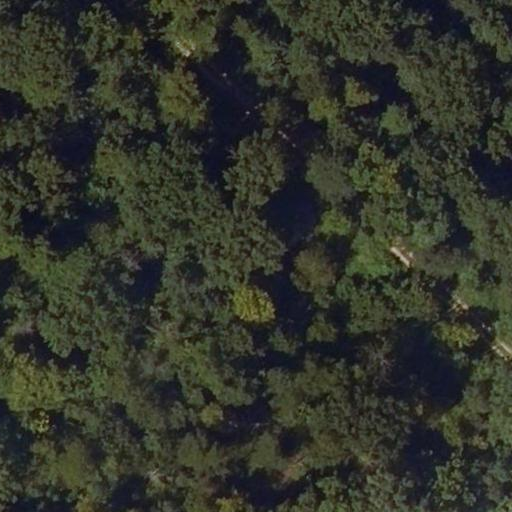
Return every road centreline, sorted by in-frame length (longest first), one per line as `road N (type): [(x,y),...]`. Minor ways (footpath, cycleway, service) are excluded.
road 1 (track): [(158,0),(511,318)]
road 2 (track): [(511,499),(78,511)]
